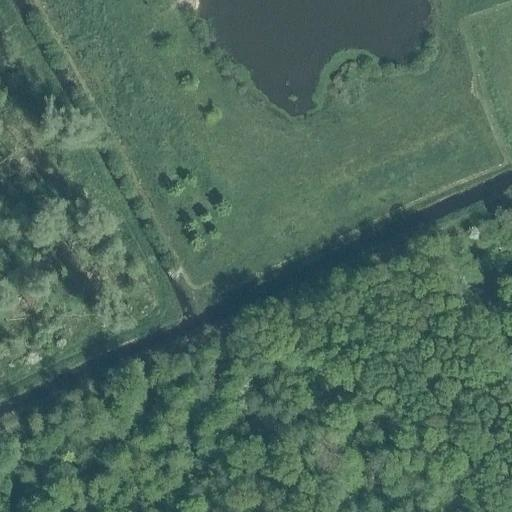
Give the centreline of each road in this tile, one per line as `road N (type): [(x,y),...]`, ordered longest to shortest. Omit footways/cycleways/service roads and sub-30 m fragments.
road 1 (track): [(511,203),(0,446)]
road 2 (track): [(0,394),(146,320),(157,302),(153,275),(0,0)]
